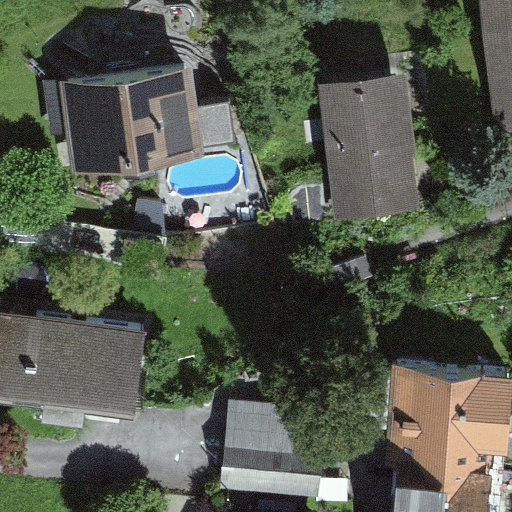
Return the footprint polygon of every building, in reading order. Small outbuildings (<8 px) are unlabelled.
[(511,0),(491,0),(509,116),(511,115),(511,0)] [(194,50),(55,72),(72,173),(210,150),(194,50)] [(404,61),(331,72),(352,218),(425,208),(404,61)] [(160,246),(129,241),(124,271),(156,275),(160,246)] [(139,325),(0,311),(0,399),(131,412),(139,325)] [(487,511),(495,358),(392,353),(384,511),(487,511)] [(329,409),(231,402),(225,486),(323,494),(329,409)] [(313,511),(314,502),(248,498),(247,511),(313,511)]
